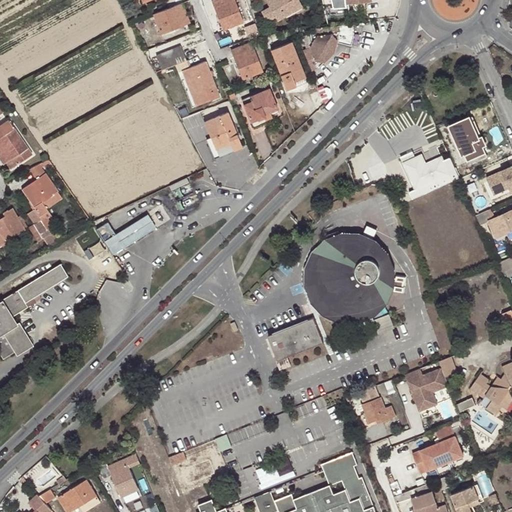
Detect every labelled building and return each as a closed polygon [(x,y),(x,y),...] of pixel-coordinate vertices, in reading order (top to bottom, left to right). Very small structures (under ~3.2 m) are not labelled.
[(243,22),(234,0),(214,0),(212,1),(224,30),(243,22)] [(267,0),(270,6),(262,10),(267,21),(275,17),(277,21),(303,8),(299,0),(267,0)] [(190,23),(182,3),(153,14),(161,34),(190,23)] [(385,3),(369,5),(371,20),(387,17),(386,6),(385,3)] [(303,51),(312,72),(319,69),(332,53),(340,32),(339,25),(318,27),(319,35),(311,49),(303,51)] [(263,72),(251,42),(231,49),(243,79),(263,72)] [(295,81),(306,77),(292,42),(271,50),(287,89),(296,86),(295,81)] [(187,60),(181,47),(157,56),(162,70),(187,60)] [(182,71),(186,81),(190,79),(200,104),(219,97),(205,62),(182,71)] [(308,81),(306,77),(295,81),(296,86),(308,81)] [(190,79),(186,81),(196,106),(200,104),(190,79)] [(251,122),(267,116),(266,114),(279,109),(271,87),(241,100),(251,122)] [(205,122),(211,138),(216,149),(231,144),(233,150),(242,147),(229,113),(205,122)] [(269,122),(267,116),(251,122),(253,128),(269,122)] [(449,127),(463,157),(466,156),(468,162),(485,154),(482,148),(486,146),(483,137),(478,139),(469,118),(449,127)] [(0,147),(9,162),(13,168),(31,156),(8,122),(0,127),(0,147)] [(216,149),(211,138),(204,140),(211,159),(233,150),(231,144),(216,149)] [(9,162),(0,147),(0,160),(3,165),(9,162)] [(411,156),(402,161),(414,187),(408,190),(412,197),(428,188),(425,182),(437,175),(441,182),(457,173),(448,153),(440,156),(438,153),(423,161),(416,165),(411,156)] [(418,153),(411,156),(416,165),(423,161),(418,153)] [(511,168),(490,178),(497,195),(511,188),(511,168)] [(44,238),(52,233),(41,216),(49,211),(47,209),(63,198),(46,174),(23,189),(35,209),(28,214),(35,225),(44,238)] [(176,200),(193,191),(187,177),(169,186),(176,200)] [(478,209),(481,214),(488,211),(486,205),(478,209)] [(0,235),(1,234),(6,241),(26,230),(13,208),(3,214),(5,216),(0,219),(0,235)] [(481,214),(476,216),(481,225),(490,221),(497,237),(511,230),(511,211),(492,220),(488,211),(481,214)] [(147,214),(115,233),(123,247),(155,227),(147,214)] [(96,229),(112,254),(123,247),(115,233),(108,222),(96,229)] [(38,242),(44,238),(35,225),(29,228),(37,242),(38,242)] [(314,301),(326,313),(340,319),(358,319),(372,313),(379,334),(396,328),(390,314),(384,316),(380,306),(384,302),(385,300),(390,287),(392,288),(392,293),(402,294),(403,288),(401,288),(402,284),(404,284),(405,277),(394,276),(394,279),(390,279),(390,270),(385,255),(374,244),(358,237),(341,237),(327,243),(315,254),(308,270),(309,286),(314,301)] [(511,257),(498,263),(503,273),(505,273),(511,269),(511,257)] [(68,276),(60,264),(1,301),(4,305),(0,306),(0,353),(4,360),(15,353),(18,357),(34,345),(20,323),(17,324),(13,317),(36,302),(34,298),(68,276)] [(380,306),(384,316),(390,314),(385,300),(384,302),(380,306)] [(272,341),(279,360),(287,357),(325,342),(315,317),(275,332),(276,335),(274,340),(272,341)] [(278,362),(280,369),(291,365),(287,357),(277,361),(278,362)] [(456,375),(450,358),(439,362),(445,379),(456,375)] [(448,387),(439,362),(405,375),(419,412),(434,406),(430,394),(433,393),(448,387)] [(495,386),(491,385),(486,382),(488,381),(480,375),(470,388),(483,398),(486,396),(492,400),(486,408),(496,415),(502,406),(505,409),(511,399),(511,396),(508,389),(510,386),(511,386),(511,362),(502,366),(505,373),(500,378),(495,386)] [(498,377),(491,385),(495,386),(500,378),(498,377)] [(375,386),(359,392),(362,401),(379,395),(375,386)] [(381,418),(382,422),(395,417),(391,406),(385,408),(381,397),(362,404),(369,423),(375,421),(381,418)] [(462,456),(450,425),(435,430),(439,442),(432,445),(433,447),(427,449),(426,447),(411,453),(419,473),(462,456)] [(168,455),(171,463),(186,458),(182,450),(168,455)] [(376,511),(353,452),(321,465),(329,484),(342,479),(346,489),(333,494),(330,485),(293,499),(291,494),(275,501),(271,490),(253,497),(258,511),(227,511),(226,508),(217,511),(212,500),(200,505),(202,511),(376,511)] [(140,464),(136,453),(108,465),(106,461),(98,464),(104,479),(112,475),(121,498),(138,490),(130,468),(140,464)] [(444,476),(437,479),(441,489),(448,486),(444,476)] [(84,511),(85,511),(101,502),(87,479),(58,497),(68,511),(70,511),(80,506),(84,511)] [(429,482),(394,495),(397,503),(411,498),(414,508),(415,511),(447,511),(445,504),(437,507),(429,482)] [(458,511),(472,511),(468,502),(478,498),(473,486),(451,495),(458,511)] [(40,496),(45,501),(54,496),(50,490),(40,496)] [(40,511),(39,511),(47,504),(45,501),(40,496),(38,494),(29,502),(36,510),(33,511),(40,511)] [(478,498),(468,502),(470,507),(480,504),(478,498)]
